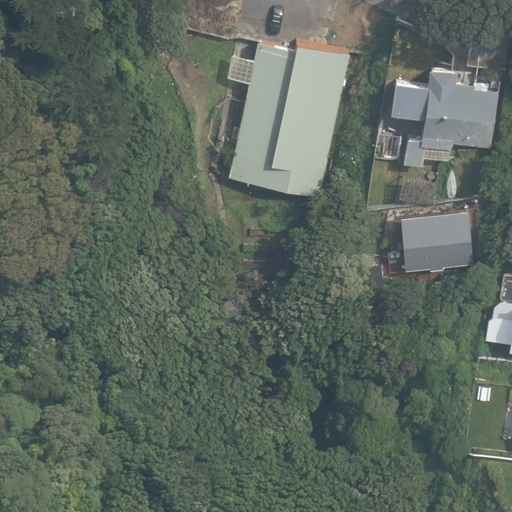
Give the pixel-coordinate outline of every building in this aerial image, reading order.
[(467,62),(505,67),(511,19),(473,14),(467,62)] [(230,174),(319,193),(350,48),(295,36),(293,44),(238,32),(229,74),(250,78),(230,174)] [(475,80),(456,78),(458,66),(430,63),(428,80),(395,76),(391,107),(423,111),(420,134),(407,133),(404,159),(423,161),(424,154),(449,157),(451,138),(490,143),(497,86),(475,83),(475,80)] [(405,174),(403,195),(435,199),(438,178),(405,174)] [(400,208),(406,267),(474,261),(469,202),(400,208)] [(511,296),(501,295),(494,302),(492,313),(488,315),(485,336),(509,340),(508,346),(511,346),(511,296)]
